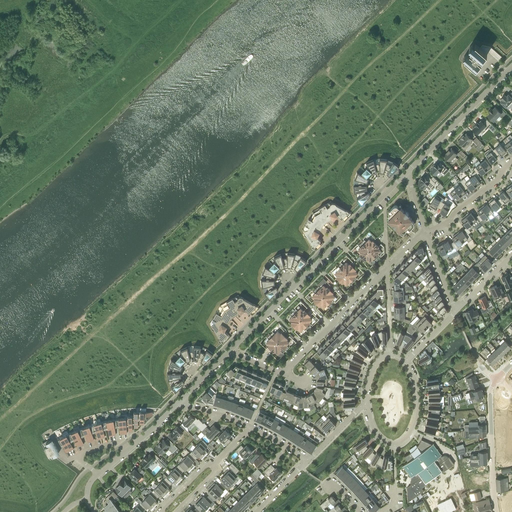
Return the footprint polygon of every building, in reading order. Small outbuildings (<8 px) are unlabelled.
[(486,53),(491,47),(482,45),(480,48),(476,44),(475,45),(473,43),(469,48),(471,50),(470,51),(472,53),(470,55),(470,54),(469,55),(467,53),(463,58),(465,60),(464,61),(476,71),(481,64),(478,61),(479,59),(482,61),(487,54),(486,53)] [(504,95),(501,99),(502,100),(500,102),(506,107),(508,105),(509,106),(511,102),(511,101),(511,100),(511,91),(509,95),(508,94),(506,96),(504,95)] [(491,119),(493,121),(499,115),(501,117),(503,115),(504,116),(506,113),(501,108),(499,110),(495,107),(487,115),(489,117),(489,118),(490,120),(491,120),(491,119)] [(478,123),(477,122),(475,125),(476,126),(472,129),(478,134),(483,129),(485,131),(492,124),(487,119),(483,123),(481,121),(478,123)] [(469,145),(468,144),(472,139),(466,134),(464,136),(463,135),(463,136),(462,138),(461,137),(462,138),(459,141),(463,146),(462,147),(464,150),(469,145)] [(478,146),(481,142),(476,137),(473,141),(478,146)] [(501,144),(506,152),(510,150),(511,152),(511,144),(509,141),(506,137),(506,138),(503,140),(503,141),(500,144),(500,143),(501,144)] [(507,153),(506,152),(501,144),(493,150),(497,155),(501,153),(503,156),(507,153)] [(450,162),(451,161),(455,156),(457,154),(451,148),(449,151),(449,150),(447,153),(444,156),(450,162)] [(497,155),(493,150),(491,148),(488,150),(489,153),(486,155),(488,158),(492,163),(493,164),(496,161),(494,158),(497,155)] [(385,169),(386,164),(387,159),(380,158),(380,163),(375,164),(376,169),(380,168),(380,171),(384,172),(385,169)] [(481,163),(487,172),(491,169),(488,166),(492,163),(488,158),(481,163)] [(376,169),(375,164),(373,159),(367,162),(366,162),(369,167),(367,168),(365,170),(369,174),(371,172),(372,171),(373,173),(377,172),(376,169)] [(391,166),(386,164),(385,169),(389,170),(387,173),(390,175),(400,166),(399,166),(394,162),(394,161),(391,166)] [(487,172),(481,163),(473,169),(475,171),(478,174),(481,172),(484,175),(487,172)] [(441,168),(438,164),(436,166),(434,164),(431,167),(432,168),(430,170),(436,175),(439,171),(443,175),(449,170),(444,165),(441,168)] [(367,176),(369,174),(365,170),(363,172),(362,174),(357,172),(357,171),(357,172),(354,178),(359,180),(364,181),(367,182),(368,178),(366,177),(367,176)] [(470,179),(473,184),(477,188),(480,185),(478,182),(481,179),(478,174),(475,171),(472,174),(473,176),(470,179)] [(466,189),(470,186),(473,191),(477,188),(473,184),(470,179),(468,176),(460,181),(462,184),(466,189)] [(417,183),(418,184),(423,188),(426,185),(430,188),(436,183),(431,178),(428,181),(425,177),(423,179),(421,178),(418,180),(419,181),(417,183)] [(359,191),(364,190),(367,189),(367,185),(363,185),(364,181),(359,180),(358,185),(353,185),(354,192),(359,191)] [(466,189),(462,184),(455,189),(462,198),(465,195),(463,192),(466,189)] [(462,198),(455,189),(450,192),(447,194),(449,196),(451,199),(452,200),(455,197),(458,201),(462,198)] [(366,194),(364,190),(359,191),(361,196),(356,199),(357,199),(360,203),(361,204),(361,205),(371,195),(368,192),(366,194)] [(502,197),(499,200),(502,205),(510,199),(506,194),(503,190),(499,193),(502,197)] [(439,208),(443,202),(435,197),(429,207),(433,209),(435,206),(439,208)] [(425,198),(421,202),(425,206),(429,201),(425,198)] [(502,205),(499,200),(495,202),(492,199),(488,201),(491,205),(495,210),(502,205)] [(314,250),(316,252),(324,243),(317,236),(318,235),(319,235),(321,237),(322,234),(320,234),(319,233),(322,226),(324,227),(328,223),(327,221),(334,217),(335,219),(335,221),(338,219),(337,217),(336,216),(338,215),(345,222),(353,214),(351,213),(349,212),(348,210),(345,210),(337,205),(335,203),(333,202),(330,204),(328,202),(313,211),(313,212),(309,218),(303,229),(303,230),(304,232),(304,234),(306,236),(311,244),(312,247),(313,248),(314,250)] [(450,207),(443,202),(439,208),(443,210),(440,214),(444,217),(450,207)] [(497,213),(495,210),(491,205),(488,208),(485,204),(481,207),(488,216),(492,213),(494,216),(497,213)] [(389,214),(389,215),(389,216),(388,216),(388,217),(389,218),(391,220),(388,223),(402,237),(413,226),(414,225),(414,224),(414,223),(414,222),(413,222),(413,221),(411,220),(412,219),(409,215),(410,214),(409,214),(407,212),(406,213),(400,207),(400,208),(398,206),(397,206),(396,205),(395,205),(395,206),(394,206),(388,212),(389,214)] [(488,216),(481,207),(478,210),(480,213),(477,216),(481,221),(488,216)] [(481,221),(477,216),(475,218),(473,215),(472,216),(469,213),(465,215),(474,227),(479,223),(478,223),(481,221)] [(471,232),(469,230),(474,227),(465,215),(461,218),(464,222),(463,223),(467,227),(464,229),(466,232),(467,232),(468,234),(471,232)] [(466,240),(468,242),(472,239),(470,237),(471,237),(468,234),(467,232),(466,232),(463,234),(460,231),(456,234),(463,242),(466,240)] [(460,245),(463,242),(456,234),(453,236),(456,240),(452,243),(457,251),(461,247),(460,245)] [(505,235),(501,239),(507,245),(511,241),(505,235)] [(369,250),(376,244),(373,241),(372,242),(369,239),(366,242),(364,240),(363,241),(361,243),(369,250)] [(507,245),(501,239),(497,242),(504,249),(507,245)] [(457,251),(452,243),(448,245),(446,240),(442,243),(447,252),(448,255),(457,251)] [(504,249),(497,242),(493,246),(500,253),(504,249)] [(360,254),(363,257),(369,250),(361,243),(358,246),(361,248),(358,251),(361,253),(360,254)] [(447,252),(442,243),(438,245),(440,249),(439,249),(441,255),(447,252)] [(380,255),(378,253),(380,250),(378,248),(379,247),(376,244),(369,250),(377,258),(379,257),(380,255)] [(500,253),(493,246),(487,252),(492,257),(494,255),(496,257),(500,253)] [(414,253),(422,260),(424,257),(423,253),(425,252),(422,247),(417,249),(417,250),(414,253)] [(372,259),(374,261),(375,260),(377,258),(369,250),(363,257),(366,260),(366,259),(369,262),(372,259)] [(292,266),(292,263),(295,254),(295,253),(295,254),(288,253),(288,252),(288,253),(281,254),(282,258),(284,263),(288,263),(288,266),(292,266)] [(492,257),(487,252),(481,259),(488,266),(493,262),(490,259),(492,257)] [(282,258),(281,254),(281,253),(281,254),(275,256),(274,256),(274,257),(269,261),(269,260),(269,261),(277,268),(279,266),(280,265),(281,268),(285,266),(284,263),(282,258)] [(410,256),(418,264),(422,260),(414,253),(412,255),(412,254),(410,256)] [(295,268),(298,270),(307,260),(305,259),(301,256),(302,256),(301,256),(295,254),(292,263),(296,265),(295,268)] [(414,267),(418,264),(410,256),(408,258),(409,258),(407,260),(414,267)] [(488,266),(481,259),(475,265),(479,270),(482,267),(484,270),(488,266)] [(404,262),(402,263),(410,271),(414,267),(407,260),(405,262),(404,262)] [(267,274),(272,275),(275,276),(276,273),(274,271),(274,270),(277,268),(269,261),(265,266),(264,266),(265,266),(262,272),(262,273),(267,274)] [(341,263),(339,266),(346,274),(353,267),(350,264),(349,265),(346,262),(344,265),(341,263)] [(399,268),(406,275),(410,271),(402,263),(400,265),(401,266),(399,268)] [(479,270),(475,265),(469,271),(475,277),(479,273),(477,272),(479,270)] [(337,277),(340,280),(346,274),(339,266),(336,269),(338,271),(335,274),(338,276),(337,277)] [(355,271),(356,270),(353,267),(346,274),(354,281),(357,278),(355,276),(358,273),(355,271)] [(422,281),(424,279),(431,272),(432,271),(430,269),(431,269),(429,267),(418,277),(419,277),(422,280),(422,281)] [(402,279),(406,275),(399,268),(397,270),(396,269),(395,271),(402,279)] [(399,283),(402,279),(395,271),(393,273),(393,274),(391,276),(394,278),(394,284),(394,287),(399,287),(399,283)] [(469,271),(465,275),(471,281),(475,277),(469,271)] [(424,279),(428,283),(433,278),(434,277),(432,275),(433,274),(431,272),(424,279)] [(271,279),(272,275),(267,274),(262,273),(261,279),(261,280),(262,286),(262,287),(267,285),(272,284),(275,283),(274,279),(271,279)] [(349,282),(351,284),(354,281),(346,274),(340,280),(343,283),(344,282),(346,285),(349,282)] [(503,275),(503,276),(502,277),(507,288),(511,285),(511,275),(509,277),(508,274),(506,275),(505,274),(503,275)] [(471,281),(465,275),(461,279),(468,285),(471,281)] [(428,283),(426,285),(430,288),(430,289),(435,283),(436,282),(434,280),(435,280),(433,278),(428,283)] [(468,285),(461,279),(457,282),(464,289),(468,285)] [(460,293),(464,289),(457,282),(454,286),(451,284),(451,285),(454,293),(456,291),(458,293),(459,292),(460,293)] [(430,289),(430,288),(428,290),(432,294),(437,289),(438,288),(437,286),(437,285),(435,283),(430,289)] [(269,299),(278,289),(276,286),(273,288),(272,284),(267,285),(262,287),(265,293),(264,293),(265,293),(267,297),(269,298),(269,299)] [(319,286),(316,289),(323,296),(330,290),(327,287),(326,288),(323,285),(321,288),(319,286)] [(495,300),(505,295),(501,287),(498,288),(496,285),(489,288),(493,297),(494,296),(495,300)] [(404,295),(404,292),(405,292),(407,290),(413,290),(412,286),(410,286),(405,286),(405,287),(399,287),(394,287),(394,290),(393,290),(394,295),(404,295)] [(383,296),(383,294),(383,288),(377,289),(377,291),(376,292),(375,292),(372,296),(376,300),(380,296),(383,296)] [(314,300),(317,303),(323,296),(316,289),(313,292),(315,294),(312,297),(315,299),(314,300)] [(439,294),(440,294),(441,293),(439,291),(437,289),(432,294),(430,296),(434,299),(434,300),(439,294)] [(323,296),(331,304),(334,301),(332,299),(335,296),(332,294),(333,293),(330,290),(323,296)] [(432,301),(431,303),(434,307),(436,305),(442,300),(443,299),(441,297),(442,296),(440,294),(439,294),(434,300),(434,299),(432,301)] [(252,316),(260,308),(258,307),(238,295),(237,295),(233,298),(233,297),(232,298),(227,301),(226,301),(227,301),(221,305),(220,305),(220,306),(217,312),(216,311),(216,312),(213,317),(212,318),(213,318),(210,323),(222,343),(223,345),(231,337),(224,330),(232,317),(245,309),(252,316)] [(399,301),(399,303),(406,303),(406,300),(404,300),(404,295),(394,295),(394,301),(399,301)] [(328,307),(331,304),(323,296),(317,303),(320,306),(321,305),(324,308),(326,305),(328,307)] [(369,297),(367,299),(375,307),(379,303),(376,300),(372,296),(370,298),(369,297)] [(488,309),(493,307),(491,302),(488,303),(485,296),(478,299),(482,308),(487,306),(488,309)] [(364,304),(371,311),(375,307),(367,299),(365,301),(366,302),(364,304)] [(436,305),(434,307),(438,310),(438,311),(444,305),(445,304),(443,302),(444,302),(442,300),(436,305)] [(406,303),(399,303),(399,306),(394,307),(394,312),(404,312),(404,307),(406,306),(406,303)] [(361,305),(359,307),(367,315),(371,311),(364,304),(362,306),(361,305)] [(438,311),(438,310),(437,312),(441,316),(447,310),(445,308),(446,307),(444,305),(438,311)] [(367,315),(359,307),(357,309),(358,309),(356,311),(363,318),(367,315)] [(301,319),(307,313),(304,310),(303,311),(301,308),(298,311),(296,309),(293,312),(301,319)] [(478,321),(476,318),(480,316),(477,310),(474,312),(472,309),(465,312),(471,325),(478,321)] [(352,314),(360,322),(363,318),(356,311),(354,313),(353,312),(352,314)] [(301,319),(293,312),(290,315),(292,317),(289,320),(292,322),(291,323),(294,326),(301,319)] [(420,320),(428,327),(431,325),(430,325),(432,323),(428,319),(430,316),(429,315),(425,312),(421,316),(423,317),(420,320)] [(310,316),(307,313),(301,319),(308,327),(309,327),(310,326),(311,324),(309,322),(312,319),(309,317),(310,316)] [(356,326),(360,322),(352,314),(350,316),(351,317),(349,319),(356,326)] [(428,327),(420,320),(419,318),(413,324),(417,329),(420,327),(424,331),(426,329),(426,330),(428,327)] [(306,330),(308,327),(301,319),(294,326),(297,329),(298,328),(301,331),(303,328),(306,330)] [(346,320),(344,322),(352,330),(356,326),(349,319),(347,321),(346,320)] [(341,326),(340,328),(347,335),(351,331),(343,323),(341,325),(341,326)] [(335,331),(343,339),(347,335),(340,328),(338,330),(337,329),(335,331)] [(397,339),(396,342),(401,344),(403,340),(406,334),(405,334),(401,332),(400,333),(393,330),(393,338),(397,339)] [(406,343),(404,345),(408,349),(415,340),(417,338),(407,330),(405,334),(406,334),(403,340),(406,343)] [(278,342),(284,336),(281,333),(281,334),(278,331),(275,334),(273,332),(270,335),(278,342)] [(339,343),(343,339),(335,331),(333,333),(334,334),(332,336),(339,343)] [(374,344),(375,346),(380,344),(378,340),(376,334),(375,331),(370,333),(371,336),(367,339),(371,345),(374,344)] [(387,343),(387,331),(382,331),(382,332),(381,332),(376,334),(378,340),(382,340),(382,343),(387,343)] [(278,342),(270,335),(268,337),(267,338),(269,340),(266,343),(269,345),(268,346),(271,349),(278,342)] [(289,343),(287,340),(287,339),(284,336),(278,342),(286,350),(289,347),(287,345),(289,343)] [(327,339),(335,347),(339,343),(332,336),(330,338),(329,337),(327,339)] [(331,351),(335,347),(327,339),(325,341),(326,342),(324,343),(331,351)] [(370,351),(374,348),(371,345),(367,339),(363,342),(362,343),(359,346),(365,351),(368,349),(370,351)] [(421,358),(418,359),(421,364),(431,358),(428,353),(429,353),(430,352),(431,351),(431,350),(431,349),(431,348),(430,348),(430,347),(431,346),(434,348),(437,345),(433,341),(419,355),(421,358)] [(506,351),(511,347),(505,341),(501,345),(506,351)] [(278,342),(271,349),(274,352),(275,351),(278,354),(281,351),(283,353),(286,350),(278,342)] [(320,346),(328,354),(331,351),(324,343),(322,345),(320,346)] [(198,359),(199,356),(200,351),(201,346),(201,347),(194,346),(194,345),(194,351),(189,351),(190,356),(194,356),(194,359),(198,359)] [(506,351),(501,345),(496,350),(502,355),(506,351)] [(181,355),(179,357),(183,361),(185,359),(186,358),(187,361),(191,359),(190,356),(189,351),(187,347),(187,346),(187,347),(181,349),(180,349),(181,350),(183,354),(181,355)] [(324,358),(328,354),(320,346),(318,348),(319,349),(317,351),(324,358)] [(354,353),(354,354),(361,358),(363,355),(365,357),(368,353),(365,351),(359,346),(356,350),(354,353)] [(200,351),(199,356),(203,358),(201,361),(204,363),(214,353),(213,353),(212,353),(208,349),(205,353),(200,351)] [(496,350),(492,354),(497,360),(502,355),(496,350)] [(357,365),(359,363),(362,364),(364,359),(361,358),(354,354),(353,354),(351,359),(352,359),(350,363),(357,365)] [(487,358),(493,364),(497,360),(492,354),(487,358)] [(176,362),(171,359),(169,365),(168,365),(168,366),(173,367),(178,368),(181,369),(183,366),(180,364),(181,363),(183,361),(179,357),(177,359),(176,362)] [(313,372),(320,365),(316,361),(314,364),(309,359),(308,360),(307,360),(305,362),(306,363),(304,364),(313,372)] [(355,373),(356,370),(359,371),(361,366),(357,365),(350,363),(348,367),(347,371),(355,373)] [(232,375),(236,376),(240,367),(236,365),(236,366),(233,369),(231,367),(227,371),(231,376),(232,375)] [(316,377),(326,374),(324,369),(323,369),(320,365),(313,372),(316,376),(316,377)] [(168,379),(168,380),(173,378),(178,377),(181,376),(181,372),(178,372),(178,368),(173,367),(172,372),(167,372),(167,373),(168,373),(168,379)] [(240,367),(236,376),(241,378),(245,368),(242,367),(242,368),(240,367)] [(241,378),(246,380),(250,371),(247,370),(247,369),(245,368),(241,378)] [(246,380),(251,382),(255,372),(252,371),(252,372),(250,371),(246,380)] [(353,381),(354,378),(357,379),(358,374),(355,373),(347,371),(346,376),(345,380),(353,381)] [(255,372),(251,382),(256,384),(259,375),(257,374),(257,373),(255,372)] [(478,386),(475,375),(473,376),(472,373),(465,377),(466,381),(468,381),(471,389),(478,386)] [(326,374),(316,377),(316,378),(317,378),(317,383),(323,384),(323,385),(327,385),(327,379),(328,379),(326,374)] [(259,375),(256,384),(261,386),(265,376),(262,375),(262,376),(259,375)] [(265,376),(261,386),(266,389),(270,379),(267,378),(267,377),(265,376)] [(171,386),(175,391),(175,392),(185,382),(182,379),(180,381),(178,377),(173,378),(175,383),(171,386)] [(427,381),(428,386),(431,386),(431,388),(439,388),(439,384),(438,379),(427,381)] [(353,381),(345,380),(344,385),(344,388),(352,390),(352,387),(355,387),(356,382),(353,381)] [(270,390),(275,393),(279,382),(277,381),(276,382),(274,381),(270,390)] [(279,382),(275,393),(280,395),(279,398),(283,400),(284,397),(286,393),(282,392),(284,385),(281,384),(282,383),(279,382)] [(315,390),(314,391),(322,398),(326,393),(325,393),(327,387),(323,386),(323,387),(317,386),(315,390)] [(214,404),(216,394),(217,391),(216,391),(215,392),(211,388),(203,396),(203,397),(202,398),(203,399),(202,401),(205,402),(206,403),(207,402),(210,403),(213,404),(214,404)] [(440,388),(439,388),(431,388),(428,389),(429,394),(432,394),(432,396),(440,396),(440,393),(440,388)] [(472,399),(476,398),(477,401),(478,402),(482,400),(482,399),(481,396),(484,395),(481,388),(469,392),(472,399)] [(289,402),(294,404),(298,395),(287,391),(286,393),(284,397),(290,399),(289,402)] [(309,395),(313,404),(314,404),(318,401),(319,402),(322,398),(314,391),(313,392),(314,393),(309,395)] [(355,397),(355,392),(343,392),(343,397),(344,397),(344,402),(352,401),(352,397),(355,397)] [(460,393),(452,396),(454,402),(462,399),(460,393)] [(222,396),(216,394),(214,404),(219,406),(222,396)] [(298,407),(304,407),(303,396),(302,396),(302,397),(298,395),(294,404),(298,406),(298,407)] [(303,396),(304,407),(309,407),(310,410),(315,407),(314,404),(313,404),(309,395),(305,397),(305,396),(303,396)] [(222,396),(219,406),(224,408),(228,398),(222,396)] [(440,405),(440,402),(440,396),(432,396),(429,396),(429,401),(432,401),(432,404),(440,405)] [(224,408),(230,409),(233,399),(228,398),(224,408)] [(233,399),(230,409),(235,411),(239,401),(233,399)] [(235,411),(241,413),(244,404),(246,401),(240,399),(239,401),(235,411)] [(355,406),(355,401),(352,401),(344,402),(343,402),(344,407),(345,411),(353,410),(352,407),(355,406)] [(250,406),(246,416),(251,418),(255,408),(252,407),(254,404),(251,403),(250,406)] [(244,404),(241,413),(246,416),(250,406),(244,404)] [(432,404),(429,404),(428,409),(432,409),(431,412),(439,413),(440,410),(440,405),(432,404)] [(146,412),(146,411),(146,408),(140,408),(140,410),(140,420),(139,420),(139,421),(143,421),(143,420),(146,420),(146,416),(152,416),(152,412),(146,412)] [(260,422),(264,414),(259,411),(255,419),(255,420),(260,422)] [(431,412),(428,412),(427,417),(431,417),(430,420),(438,422),(438,418),(439,418),(440,413),(439,413),(431,412)] [(202,431),(207,426),(204,422),(203,423),(198,419),(197,419),(195,417),(194,418),(190,413),(187,417),(186,416),(184,417),(185,418),(182,421),(187,427),(193,422),(202,431)] [(327,418),(325,421),(333,429),(335,427),(334,426),(336,424),(332,420),(334,418),(329,413),(325,417),(327,418)] [(269,416),(264,414),(260,422),(265,425),(269,416)] [(270,427),(274,419),(269,416),(265,425),(270,427)] [(270,427),(275,430),(279,422),(281,418),(276,416),(274,419),(270,427)] [(115,418),(117,427),(119,427),(120,434),(123,434),(121,417),(115,418)] [(321,417),(315,424),(317,426),(321,431),(324,428),(328,433),(330,431),(333,429),(325,421),(321,417)] [(279,422),(275,430),(279,432),(284,424),(286,421),(281,418),(279,422)] [(103,420),(105,429),(107,429),(109,436),(112,435),(109,419),(103,420)] [(430,420),(427,419),(426,424),(429,425),(428,428),(436,430),(437,427),(438,422),(430,420)] [(93,422),(94,423),(91,423),(94,432),(96,432),(98,439),(101,438),(97,422),(96,420),(94,421),(93,422)] [(103,430),(105,429),(103,420),(97,422),(101,438),(105,437),(103,430)] [(465,431),(469,431),(486,430),(486,424),(486,420),(481,421),(481,424),(464,425),(465,431)] [(91,433),(94,432),(91,423),(85,425),(91,441),(94,440),(91,433)] [(279,432),(284,435),(289,427),(284,424),(279,432)] [(79,427),(83,436),(85,435),(87,442),(91,441),(85,425),(79,427)] [(183,432),(185,429),(181,425),(178,427),(177,426),(175,429),(172,433),(171,432),(169,435),(175,441),(177,438),(180,434),(181,435),(183,432)] [(211,438),(219,430),(214,425),(209,430),(206,427),(201,432),(204,435),(206,433),(211,438)] [(80,437),(83,436),(79,427),(73,430),(80,445),(83,444),(80,437)] [(288,438),(293,430),(289,427),(284,435),(288,438)] [(288,438),(293,441),(298,433),(300,430),(295,427),(293,430),(288,438)] [(428,428),(425,427),(424,432),(427,432),(426,435),(433,438),(434,435),(435,435),(436,430),(428,428)] [(217,438),(226,446),(231,441),(229,438),(231,436),(228,432),(229,431),(226,429),(217,438)] [(80,445),(73,430),(68,432),(72,441),(74,440),(77,447),(80,445)] [(298,433),(293,441),(298,444),(303,436),(304,433),(300,430),(298,433)] [(469,438),(469,435),(471,435),(480,434),(480,436),(486,436),(486,430),(469,431),(465,431),(465,438),(469,438)] [(70,442),(72,441),(68,432),(67,431),(64,432),(65,434),(62,435),(62,436),(63,436),(70,450),(73,449),(70,442)] [(304,433),(303,436),(298,444),(302,447),(307,439),(309,436),(304,433)] [(57,439),(61,446),(63,445),(67,452),(70,450),(63,436),(62,436),(57,439)] [(43,444),(44,447),(46,451),(53,447),(51,444),(53,443),(51,439),(43,444)] [(302,447),(306,450),(312,442),(307,439),(302,447)] [(356,452),(359,450),(360,449),(363,454),(368,448),(365,445),(368,443),(365,439),(353,448),(356,452)] [(427,484),(427,483),(426,483),(426,482),(431,479),(431,478),(436,475),(437,475),(437,474),(442,471),(443,472),(448,468),(454,464),(449,457),(448,457),(447,457),(447,456),(446,456),(445,456),(444,456),(443,456),(442,456),(442,457),(441,455),(442,454),(440,455),(433,444),(432,444),(422,440),(422,439),(421,439),(421,441),(420,442),(419,443),(418,445),(417,446),(416,445),(409,450),(411,452),(409,453),(407,454),(406,455),(404,456),(405,456),(408,462),(403,465),(411,476),(410,477),(411,477),(412,478),(411,479),(411,480),(410,481),(410,482),(410,483),(411,484),(411,485),(407,487),(408,502),(423,490),(421,487),(426,484),(427,484)] [(161,442),(158,445),(156,448),(162,454),(164,451),(165,452),(168,449),(172,453),(178,448),(176,446),(171,442),(168,444),(164,440),(161,442)] [(208,446),(208,445),(203,440),(200,443),(196,446),(205,456),(205,455),(208,452),(205,449),(208,446)] [(312,442),(306,450),(311,453),(315,448),(317,446),(312,442)] [(241,445),(236,450),(244,459),(251,452),(252,453),(254,451),(251,448),(250,449),(247,445),(244,448),(241,445)] [(202,459),(205,456),(196,446),(195,447),(193,451),(190,453),(196,459),(199,456),(202,459)] [(367,457),(371,461),(375,454),(372,452),(374,449),(370,446),(368,448),(363,454),(362,454),(366,458),(367,457)] [(50,458),(53,456),(59,453),(57,449),(55,451),(53,447),(46,451),(50,458)] [(480,447),(480,452),(479,452),(479,454),(470,454),(470,458),(487,458),(487,451),(487,450),(487,447),(480,447)] [(381,454),(377,451),(375,454),(371,461),(375,464),(376,463),(382,466),(383,459),(380,457),(381,454)] [(192,468),(193,468),(196,465),(193,462),(196,459),(190,453),(187,456),(183,458),(183,459),(192,468)] [(156,464),(161,459),(155,454),(153,457),(150,454),(147,457),(146,456),(144,459),(142,462),(142,463),(144,466),(145,465),(148,468),(154,461),(156,464)] [(264,463),(268,459),(262,454),(260,456),(257,454),(250,461),(253,464),(254,462),(260,467),(261,466),(262,467),(264,464),(264,463)] [(387,467),(393,469),(392,460),(388,460),(389,457),(384,455),(383,459),(382,466),(381,467),(387,468),(387,467)] [(161,459),(158,462),(165,469),(168,465),(161,459)] [(189,472),(192,468),(183,459),(182,459),(180,463),(177,466),(183,472),(186,469),(189,472)] [(229,466),(233,471),(236,473),(239,470),(232,463),(229,466)] [(278,476),(281,473),(280,472),(281,471),(280,470),(279,469),(278,469),(277,469),(276,468),(275,469),(270,465),(264,472),(268,476),(269,475),(274,480),(275,480),(275,481),(279,477),(278,476)] [(180,481),(183,478),(180,475),(183,472),(177,466),(175,469),(171,471),(170,472),(180,481)] [(335,473),(339,477),(346,470),(342,466),(337,471),(336,471),(335,473)] [(141,475),(145,472),(140,467),(136,471),(135,469),(130,474),(131,474),(129,476),(134,481),(136,479),(137,481),(142,476),(141,475)] [(257,478),(262,473),(257,468),(252,473),(257,478)] [(339,477),(343,481),(350,474),(346,470),(339,477)] [(227,471),(224,474),(232,482),(238,476),(236,473),(233,471),(231,473),(229,471),(228,472),(227,471)] [(177,484),(180,481),(170,472),(167,476),(165,479),(171,484),(174,481),(177,484)] [(232,482),(224,474),(220,477),(222,478),(221,479),(223,481),(220,483),(226,489),(228,491),(232,487),(230,485),(232,482)] [(343,481),(347,485),(354,478),(350,474),(343,481)] [(476,482),(478,489),(485,486),(483,477),(480,478),(479,474),(464,475),(466,482),(472,480),(473,483),(476,482)] [(354,478),(347,485),(351,488),(358,482),(354,478)] [(167,488),(171,484),(165,479),(162,481),(158,484),(167,494),(170,491),(167,488)] [(132,488),(128,483),(124,480),(122,482),(121,483),(120,482),(118,485),(118,486),(115,489),(122,496),(129,489),(130,490),(132,488)] [(253,486),(260,493),(264,489),(261,486),(263,484),(259,480),(257,482),(257,483),(253,486)] [(351,488),(354,492),(361,486),(358,482),(351,488)] [(214,483),(211,487),(219,495),(226,489),(220,483),(218,485),(216,484),(216,485),(214,483)] [(164,497),(167,494),(158,484),(157,485),(155,489),(152,491),(158,497),(161,494),(164,497)] [(256,497),(260,493),(253,486),(250,490),(256,497)] [(354,492),(358,496),(365,490),(361,486),(354,492)] [(219,495),(211,487),(208,490),(209,491),(208,492),(210,494),(208,496),(213,501),(216,498),(219,501),(222,498),(219,495)] [(155,507),(155,506),(158,503),(155,500),(158,497),(152,491),(152,492),(150,489),(147,492),(150,494),(146,496),(145,497),(155,507)] [(256,497),(250,490),(246,494),(253,501),(256,497)] [(369,494),(368,494),(371,492),(369,490),(367,492),(365,490),(358,496),(362,501),(369,494)] [(106,510),(106,509),(114,503),(115,502),(112,498),(114,496),(116,498),(118,496),(113,491),(106,499),(106,500),(105,501),(104,502),(104,503),(104,504),(104,505),(104,506),(105,507),(104,508),(106,510)] [(480,491),(475,492),(469,494),(471,501),(482,499),(480,491)] [(249,505),(253,501),(246,494),(242,498),(249,505)] [(362,501),(365,505),(372,499),(369,494),(362,501)] [(202,496),(198,499),(207,508),(209,505),(211,507),(215,503),(213,501),(208,496),(206,498),(204,496),(203,497),(202,496)] [(323,509),(324,508),(331,503),(334,506),(336,505),(333,501),(335,500),(332,496),(320,505),(323,509)] [(151,510),(154,507),(155,507),(145,497),(144,498),(142,502),(140,504),(145,510),(148,507),(151,510)] [(249,505),(242,498),(238,502),(245,509),(249,505)] [(451,498),(437,504),(438,507),(440,511),(449,511),(452,511),(456,509),(451,498)] [(202,511),(207,508),(198,499),(195,503),(196,504),(195,505),(197,507),(195,509),(198,511),(202,511)] [(372,499),(365,505),(368,509),(376,503),(372,499)] [(476,511),(488,511),(492,511),(489,499),(474,503),(476,511)] [(376,503),(368,509),(370,511),(373,511),(377,509),(377,510),(380,508),(377,505),(381,502),(379,500),(376,503)] [(240,511),(241,511),(245,509),(238,502),(234,506),(240,511)] [(111,511),(118,507),(114,503),(106,509),(108,511),(107,511),(111,511)] [(335,511),(338,511),(341,511),(340,510),(342,509),(338,503),(336,505),(334,506),(328,511),(326,511),(335,511)]
